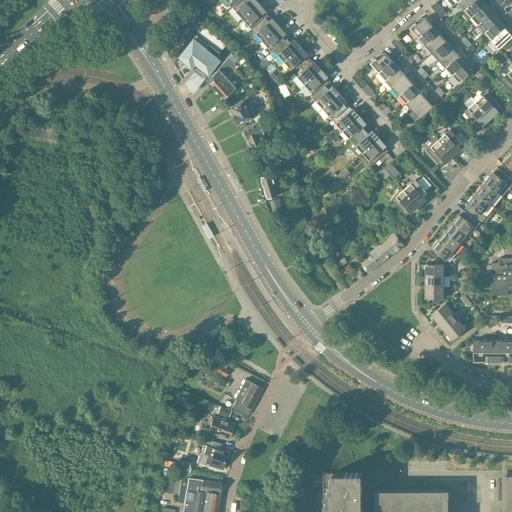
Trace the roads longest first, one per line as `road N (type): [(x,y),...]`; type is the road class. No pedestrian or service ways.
road 1 (tertiary): [(307,329),(261,264),(158,77),(102,0)]
road 2 (residential): [(307,329),(396,259),(511,130)]
road 3 (tertiary): [(511,424),(405,399),(307,329)]
road 4 (residential): [(226,511),(238,452),(272,385)]
